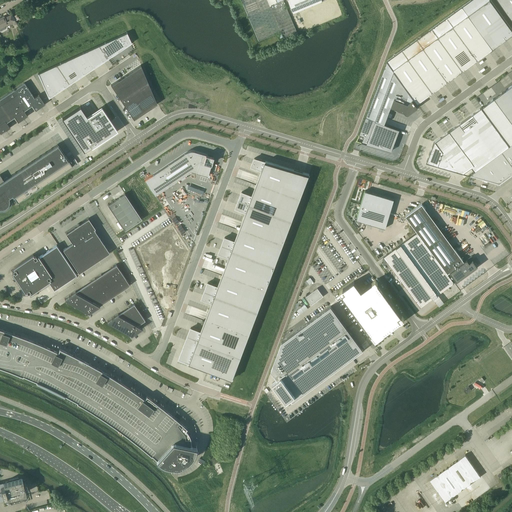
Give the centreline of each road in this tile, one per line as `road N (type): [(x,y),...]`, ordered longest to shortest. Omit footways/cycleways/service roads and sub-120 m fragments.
road 1 (unclassified): [(0,255),(181,135),(237,146)]
road 2 (unclassified): [(152,365),(237,146)]
road 3 (unclassified): [(421,331),(338,219),(356,159)]
road 4 (secondary): [(152,511),(74,445),(0,412)]
road 5 (unclassified): [(493,392),(371,479),(343,477)]
road 6 (tertiary): [(343,477),(365,377),(421,331)]
road 7 (unclassified): [(403,173),(420,127),(511,61)]
road 8 (unclassified): [(6,226),(136,138)]
road 9 (secondary): [(0,431),(120,511)]
